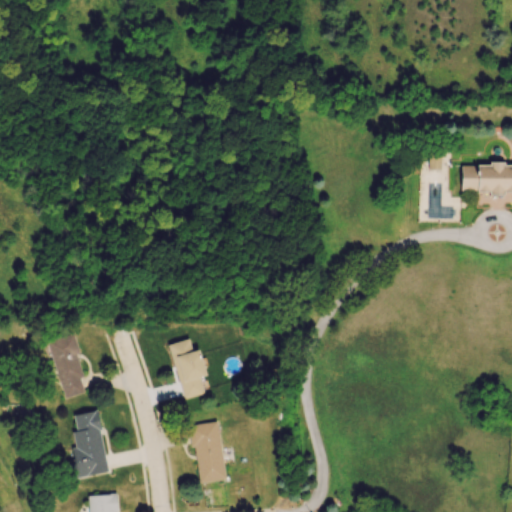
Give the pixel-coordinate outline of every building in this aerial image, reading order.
[(511,191),(511,164),(460,164),(459,192),(511,191)] [(62,398),(86,392),(71,335),(47,340),(62,398)] [(181,399),(203,394),(199,377),(204,376),(198,350),(190,351),(188,339),(168,343),(181,399)] [(72,414),(75,431),(71,432),(74,448),(71,448),(73,461),(68,462),(71,478),(106,472),(96,411),(72,414)] [(223,480),(216,422),(189,425),(196,483),(223,480)] [(114,511),(114,494),(86,495),(86,511),(114,511)]
